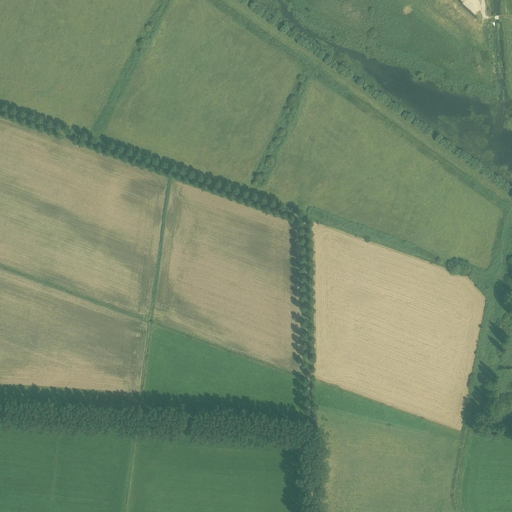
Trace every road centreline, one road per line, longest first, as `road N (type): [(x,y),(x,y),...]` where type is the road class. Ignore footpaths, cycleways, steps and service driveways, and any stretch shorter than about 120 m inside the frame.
road 1 (track): [(0,112),(303,220),(310,434)]
road 2 (track): [(0,415),(310,434)]
